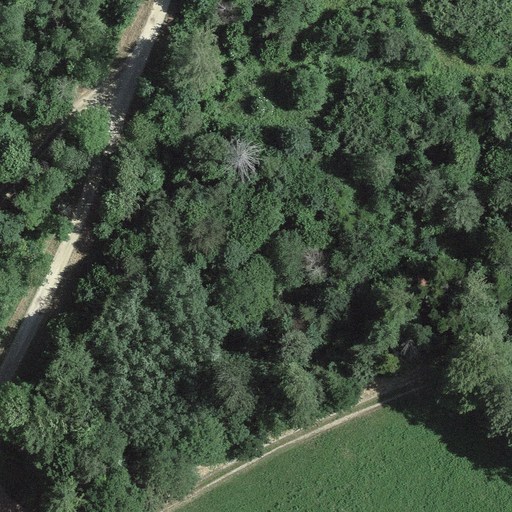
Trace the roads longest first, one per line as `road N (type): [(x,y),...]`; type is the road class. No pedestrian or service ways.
road 1 (track): [(140,511),(263,449),(511,345)]
road 2 (track): [(138,62),(32,150),(0,199)]
